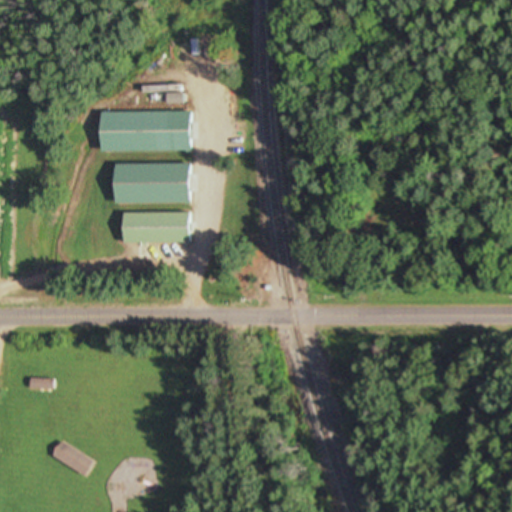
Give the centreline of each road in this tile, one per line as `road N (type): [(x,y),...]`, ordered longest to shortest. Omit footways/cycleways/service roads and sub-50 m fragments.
road 1 (residential): [(511,318),(0,314)]
road 2 (residential): [(238,318),(243,511)]
